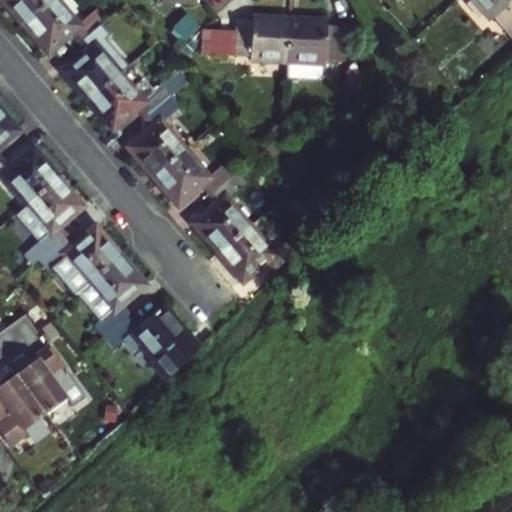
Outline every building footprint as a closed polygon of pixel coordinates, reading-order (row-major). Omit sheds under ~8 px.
[(6,0),(23,21),(47,0),(6,0)] [(78,24),(56,0),(47,0),(23,21),(47,50),(72,29),(81,39),(100,22),(105,18),(97,8),(78,24)] [(493,17),(502,28),(511,19),(511,0),(471,0),(489,20),(493,17)] [(237,21),(237,30),(236,53),(236,56),(249,56),(250,61),(289,63),(291,19),(252,18),(252,21),(237,21)] [(321,64),(325,64),(326,60),(341,61),(342,25),(328,24),(328,21),(291,19),(289,63),(289,77),(317,78),(321,74),(321,64)] [(511,36),(511,19),(502,28),(511,38),(511,36)] [(64,70),(88,98),(118,72),(95,46),(110,33),(100,22),(81,39),(89,48),(64,70)] [(351,26),(342,25),(341,61),(350,61),(351,26)] [(226,52),(236,53),(237,30),(228,30),(226,52)] [(118,72),(88,98),(112,127),(139,105),(147,114),(171,94),(188,79),(180,69),(155,89),(144,76),(132,88),(118,72)] [(129,145),(154,174),(184,148),(161,122),(181,105),(171,94),(147,114),(154,122),(129,145)] [(0,141),(16,127),(0,108),(0,159),(3,157),(0,153),(0,141)] [(184,148),(154,174),(178,203),(204,181),(211,189),(235,169),(227,159),(208,175),(184,148)] [(0,178),(2,177),(25,207),(59,178),(34,149),(12,168),(3,157),(0,159),(0,178)] [(193,221),(219,251),(250,225),(227,198),(247,181),(235,169),(211,189),(218,199),(193,221)] [(81,205),(59,178),(25,207),(16,214),(39,241),(22,255),(30,265),(38,259),(66,235),(67,234),(60,224),(81,205)] [(74,294),(77,292),(121,255),(97,225),(74,245),(66,235),(38,259),(47,270),(51,266),(74,294)] [(250,225),(219,251),(243,280),(268,257),(279,269),(301,247),(292,237),(274,252),(250,225)] [(145,283),(121,255),(77,292),(101,320),(94,325),(102,334),(130,310),(123,302),(145,283)] [(122,341),(160,385),(199,349),(188,336),(189,334),(163,303),(140,322),(130,310),(102,334),(113,348),(122,341)] [(27,364),(15,373),(45,415),(68,397),(72,403),(86,393),(68,369),(66,371),(45,344),(43,345),(31,354),(35,359),(27,364)] [(24,359),(27,364),(35,359),(31,354),(24,359)] [(0,431),(11,447),(26,436),(23,431),(45,415),(15,373),(3,382),(0,383),(0,431)]
